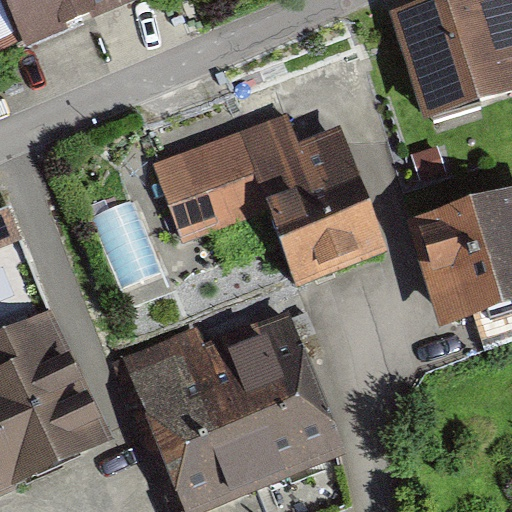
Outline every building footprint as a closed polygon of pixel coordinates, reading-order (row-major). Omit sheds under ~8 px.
[(9,0),(32,50),(140,0),(9,0)] [(511,0),(440,0),(399,15),(438,121),(511,93),(511,0)] [(287,112),(152,165),(183,244),(265,212),(296,289),(388,253),(343,139),(303,154),(287,112)] [(511,305),(511,198),(436,221),(465,319),(511,305)] [(0,247),(14,242),(3,215),(0,215),(0,247)] [(0,489),(112,438),(52,307),(0,331),(0,489)] [(278,312),(129,373),(186,511),(216,511),(340,462),(278,312)]
